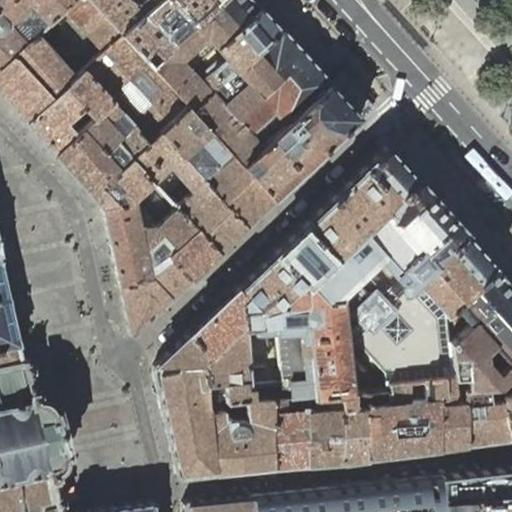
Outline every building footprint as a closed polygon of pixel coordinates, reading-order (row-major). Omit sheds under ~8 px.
[(0,0),(0,64),(26,41),(10,24),(30,6),(45,22),(58,10),(63,6),(69,0),(0,0)] [(120,32),(91,0),(69,0),(63,6),(102,49),(120,32)] [(91,0),(120,32),(142,11),(136,4),(131,0),(91,0)] [(131,0),(136,4),(142,11),(154,0),(131,0)] [(154,0),(142,11),(150,20),(170,3),(180,14),(160,31),(171,43),(190,25),(193,23),(218,0),(154,0)] [(213,45),(257,5),(253,0),(218,0),(193,23),(204,35),(213,45)] [(150,20),(160,31),(180,14),(170,3),(150,20)] [(208,68),(218,79),(232,67),(277,26),(257,5),(213,45),(222,55),(208,68)] [(10,24),(26,41),(35,32),(45,22),(30,6),(10,24)] [(142,11),(120,32),(148,63),(168,45),(171,43),(160,31),(150,20),(142,11)] [(168,45),(148,63),(168,85),(188,67),(179,57),(204,35),(193,23),(190,25),(171,43),(168,45)] [(218,79),(188,107),(206,128),(213,135),(304,52),(278,25),(277,26),(232,67),(218,79)] [(26,41),(0,64),(0,94),(24,121),(74,74),(43,40),(35,32),(26,41)] [(148,63),(120,32),(102,49),(97,53),(82,67),(109,98),(119,109),(130,120),(146,139),(157,128),(184,103),(168,85),(148,63)] [(179,57),(188,67),(213,45),(204,35),(179,57)] [(213,45),(188,67),(197,77),(208,68),(222,55),(213,45)] [(228,151),(239,162),(260,142),(283,121),(327,81),(329,80),(304,52),(213,135),(228,151)] [(74,74),(24,121),(53,152),(109,98),(82,67),(74,74)] [(188,67),(168,85),(184,103),(188,107),(218,79),(208,68),(197,77),(188,67)] [(328,82),(358,115),(372,102),(371,97),(344,67),(328,82)] [(239,162),(272,197),(358,115),(328,82),(327,81),(283,121),(260,142),(239,162)] [(109,98),(53,152),(100,205),(101,206),(115,201),(100,184),(129,156),(146,139),(130,120),(118,131),(107,119),(119,109),(109,98)] [(188,107),(184,103),(157,128),(170,142),(169,144),(178,154),(195,138),(206,128),(188,107)] [(118,131),(130,120),(119,109),(107,119),(118,131)] [(170,142),(157,128),(146,139),(129,156),(151,180),(168,164),(178,154),(169,144),(170,142)] [(200,178),(244,224),(272,197),(239,162),(228,151),(213,135),(206,128),(195,138),(217,162),(200,178)] [(195,138),(178,154),(200,178),(217,162),(195,138)] [(299,225),(271,252),(299,281),(299,287),(330,257),(361,228),(391,199),(414,177),(384,144),(360,167),(299,225)] [(200,178),(178,154),(168,164),(190,188),(173,204),(193,226),(217,250),(244,224),(200,178)] [(115,201),(101,206),(118,283),(149,275),(168,256),(188,277),(217,250),(193,226),(173,204),(153,223),(138,227),(132,198),(151,180),(129,156),(100,184),(115,201)] [(168,164),(151,180),(173,204),(190,188),(168,164)] [(330,257),(299,287),(301,301),(303,321),(309,378),(311,395),(312,395),(325,394),(340,391),(350,390),(340,296),(387,291),(379,282),(397,264),(420,242),(423,246),(453,217),(416,176),(414,177),(391,199),(361,228),(330,257)] [(173,204),(151,180),(132,198),(138,227),(153,223),(173,204)] [(387,291),(340,296),(350,390),(353,390),(364,390),(373,391),(387,389),(387,381),(403,379),(418,377),(422,375),(450,372),(446,342),(442,312),(454,301),(494,265),(482,253),(464,233),(466,231),(460,225),(453,217),(423,246),(420,242),(397,264),(379,282),(387,291)] [(311,395),(309,378),(303,321),(301,301),(299,287),(299,281),(271,252),(248,274),(236,285),(234,287),(237,289),(239,307),(241,327),(256,325),(273,323),(279,381),(249,384),(250,395),(250,398),(268,397),(280,396),(297,395),(305,394),(306,396),(311,395)] [(11,315),(8,302),(10,302),(9,300),(14,299),(12,293),(8,294),(7,292),(6,292),(3,280),(4,279),(3,275),(2,275),(0,264),(0,262),(1,263),(0,261),(5,260),(3,253),(0,254),(0,363),(22,358),(18,344),(24,342),(22,336),(17,337),(17,335),(16,335),(13,323),(14,322),(14,320),(17,320),(16,316),(13,317),(12,315),(11,315)] [(149,275),(118,283),(129,332),(130,332),(168,296),(188,277),(168,256),(149,275)] [(511,285),(494,265),(454,301),(442,312),(446,342),(450,372),(450,376),(455,376),(456,376),(457,375),(458,376),(459,376),(460,376),(461,377),(462,378),(463,387),(470,386),(478,385),(496,384),(499,381),(507,374),(511,368),(511,285)] [(237,289),(234,287),(186,332),(200,347),(203,379),(221,378),(244,376),(244,370),(242,352),(241,327),(239,307),(237,289)] [(200,347),(186,332),(153,365),(151,369),(157,394),(200,381),(203,379),(200,347)] [(58,508),(61,508),(59,502),(61,502),(60,495),(58,490),(55,491),(55,490),(54,491),(50,475),(51,475),(50,474),(54,473),(53,468),(54,468),(55,468),(56,467),(57,467),(58,466),(59,465),(60,464),(60,463),(61,462),(61,461),(62,461),(62,459),(62,457),(62,456),(62,455),(62,454),(67,453),(66,449),(64,449),(63,445),(65,444),(64,440),(59,441),(57,433),(54,418),(59,417),(57,413),(56,413),(55,409),(56,408),(55,404),(50,405),(50,404),(50,403),(49,402),(49,401),(48,400),(47,399),(46,398),(44,397),(43,397),(42,396),(41,396),(40,396),(39,396),(38,396),(37,396),(36,397),(35,392),(32,392),(30,392),(26,376),(28,376),(28,375),(31,374),(30,368),(31,368),(30,363),(28,363),(27,357),(22,358),(0,363),(0,511),(41,511),(51,510),(51,511),(57,511),(57,508),(58,508)] [(450,376),(450,372),(422,375),(418,377),(403,379),(387,381),(387,389),(373,391),(364,390),(364,403),(365,404),(365,455),(437,447),(437,445),(434,401),(434,394),(434,391),(452,388),(450,376)] [(268,409),(268,397),(250,398),(250,395),(249,384),(245,384),(244,376),(221,378),(223,398),(223,400),(221,400),(220,399),(219,399),(219,398),(218,398),(217,398),(216,398),(208,399),(206,396),(201,397),(200,381),(157,394),(175,471),(178,474),(212,471),(212,470),(270,465),(270,463),(268,409)] [(501,395),(499,381),(496,384),(478,385),(480,399),(501,396),(501,395)] [(480,399),(478,385),(470,386),(463,387),(463,397),(462,442),(507,437),(501,396),(480,399)] [(463,397),(463,387),(452,388),(434,391),(434,394),(434,401),(437,445),(462,442),(463,397)] [(353,390),(350,390),(340,391),(340,406),(339,459),(365,455),(365,404),(352,406),(353,390)] [(364,403),(364,390),(353,390),(352,406),(365,404),(364,403)] [(340,406),(340,391),(325,394),(324,408),(312,409),(312,395),(311,395),(306,396),(305,409),(305,462),(339,459),(340,406)] [(511,392),(501,395),(501,396),(507,437),(511,436),(511,392)] [(305,409),(306,396),(305,394),(297,395),(280,396),(268,397),(268,409),(270,463),(305,462),(305,409)] [(324,408),(325,394),(312,395),(312,409),(324,408)] [(511,511),(511,462),(508,463),(446,470),(438,471),(440,511),(511,511)] [(338,483),(247,492),(248,511),(440,511),(438,471),(408,474),(338,483)] [(248,511),(247,492),(183,499),(180,500),(180,511),(248,511)] [(152,511),(152,500),(151,500),(151,499),(85,509),(85,511),(152,511)]
